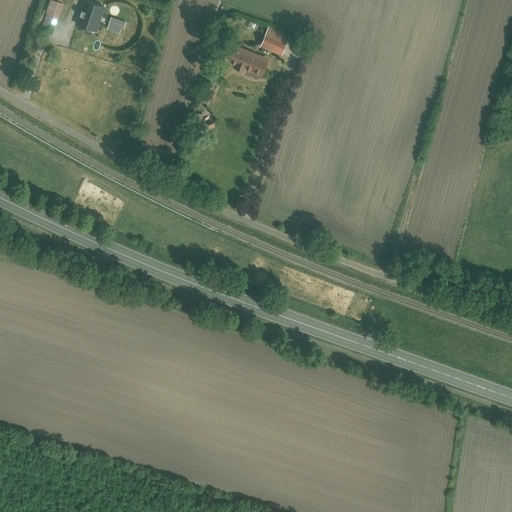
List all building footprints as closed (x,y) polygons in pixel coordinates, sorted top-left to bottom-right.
[(49,1),(40,30),(56,35),(64,6),(49,1)] [(85,2),(77,26),(93,31),(101,8),(85,2)] [(268,28),(259,47),(281,56),(289,37),(268,28)] [(227,44),(220,63),(260,78),(268,59),(227,44)] [(68,50),(57,76),(81,86),(86,74),(77,71),(83,57),(68,50)] [(198,128),(201,118),(193,115),(190,125),(198,128)]
